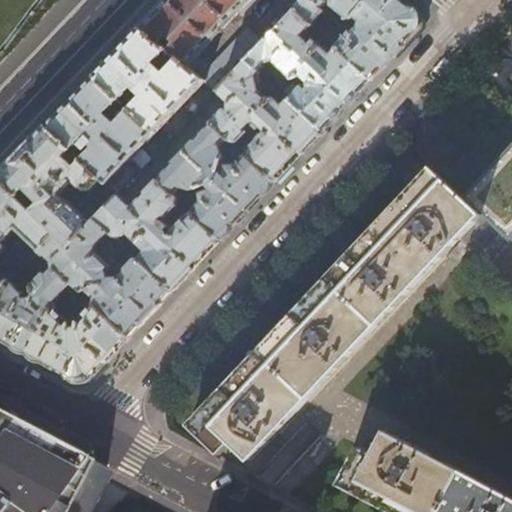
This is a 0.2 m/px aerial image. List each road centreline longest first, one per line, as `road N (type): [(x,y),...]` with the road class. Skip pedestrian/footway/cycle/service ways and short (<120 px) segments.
road 1 (residential): [(476,15),(92,423)]
road 2 (residential): [(252,511),(92,423)]
road 3 (primary): [(109,0),(0,116)]
